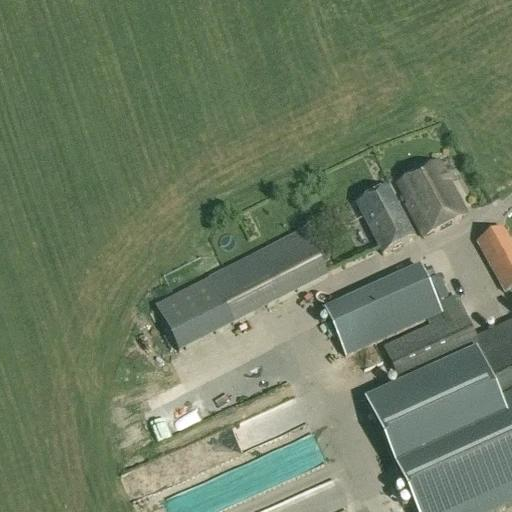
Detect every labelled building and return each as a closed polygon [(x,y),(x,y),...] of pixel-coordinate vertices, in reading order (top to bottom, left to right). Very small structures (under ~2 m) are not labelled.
[(423,239),(467,215),(438,162),(396,185),(407,205),(405,206),(423,239)] [(382,255),(414,239),(388,189),(356,205),(382,255)] [(504,294),(511,290),(511,247),(503,231),(477,244),(504,294)] [(327,278),(304,234),(157,309),(179,354),(327,278)] [(511,324),(475,341),(455,298),(439,305),(421,266),(325,309),(346,355),(426,318),(431,328),(350,365),(416,511),(496,511),(511,505),(511,324)] [(265,367),(271,379),(287,371),(281,359),(265,367)] [(259,362),(140,407),(148,428),(268,383),(259,362)] [(211,433),(119,472),(129,495),(174,476),(174,477),(204,464),(206,467),(222,460),(218,451),(254,436),(245,414),(209,429),(211,433)] [(256,482),(243,458),(228,466),(240,490),(256,482)] [(166,511),(206,511),(234,503),(224,474),(161,496),(166,511)]
